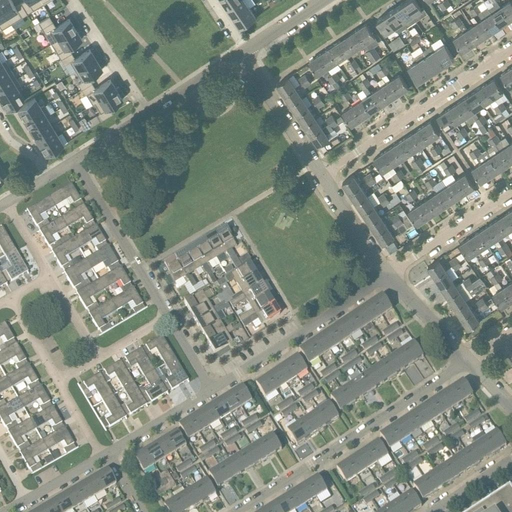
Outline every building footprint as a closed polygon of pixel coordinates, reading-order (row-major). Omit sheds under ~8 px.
[(10,0),(0,0),(0,5),(11,24),(27,14),(20,4),(15,7),(10,0)] [(39,0),(26,0),(20,4),(27,14),(43,5),(39,0)] [(221,0),(228,9),(240,0),(221,0)] [(240,0),(228,9),(234,18),(250,8),(244,0),(240,0)] [(408,0),(404,3),(416,22),(425,15),(414,0),(408,0)] [(447,9),(451,6),(447,0),(445,0),(443,2),(447,9)] [(511,19),(511,3),(510,1),(501,7),(510,21),(511,19)] [(443,11),(447,9),(443,2),(438,5),(443,11)] [(501,7),(497,2),(493,4),(494,6),(488,9),(491,14),(500,27),(510,21),(501,7)] [(407,28),(416,22),(404,3),(395,9),(407,28)] [(0,5),(0,30),(11,24),(0,5)] [(478,14),(482,11),(478,5),(474,8),(478,14)] [(246,24),(257,17),(256,17),(250,8),(234,18),(233,19),(240,29),(246,25),(246,24)] [(474,17),(478,14),(474,8),(470,10),(474,17)] [(491,34),(500,27),(491,14),(488,9),(487,8),(482,11),(478,14),(482,20),(491,34)] [(398,34),(407,28),(395,9),(385,15),(395,29),(398,34)] [(385,35),(395,29),(385,15),(376,21),(385,35)] [(49,17),(38,23),(42,29),(52,22),(49,17)] [(459,27),(463,24),(459,18),(455,20),(459,27)] [(52,22),(42,29),(51,44),(76,30),(69,19),(56,28),(52,22)] [(455,30),(459,27),(455,20),(450,23),(455,30)] [(481,40),(491,34),(482,20),(472,26),(481,40)] [(375,38),(375,37),(366,24),(357,31),(366,44),(375,38)] [(471,46),(481,40),(472,26),(462,33),(471,46)] [(437,37),(440,35),(436,28),(432,31),(437,37)] [(76,30),(51,44),(61,60),(71,53),(68,48),(82,40),(76,30)] [(356,51),(366,44),(357,31),(347,37),(356,51)] [(462,53),(471,46),(462,33),(453,39),(462,53)] [(346,57),(356,51),(347,37),(337,43),(346,57)] [(394,52),(404,45),(399,39),(389,46),(394,52)] [(337,64),(346,57),(337,43),(328,50),(337,64)] [(444,65),(454,58),(444,45),(435,51),(444,65)] [(435,71),(444,65),(435,51),(432,47),(423,52),(435,71)] [(376,60),(380,57),(374,48),(370,50),(376,60)] [(71,53),(61,60),(64,65),(70,62),(76,72),(96,60),(90,50),(75,59),(71,53)] [(328,70),(337,64),(328,50),(318,56),(328,70)] [(372,63),(376,60),(370,50),(365,53),(372,63)] [(426,77),(435,71),(423,52),(414,59),(416,63),(426,77)] [(309,62),(318,76),(323,72),(328,70),(318,56),(309,62)] [(96,60),(76,72),(82,82),(78,85),(81,90),(92,84),(89,78),(102,70),(96,60)] [(358,74),(362,71),(355,60),(351,63),(358,74)] [(1,63),(0,64),(0,76),(11,70),(6,61),(1,63)] [(354,77),(358,74),(351,63),(346,66),(354,77)] [(417,83),(426,77),(416,63),(408,69),(417,83)] [(386,75),(390,72),(386,66),(382,69),(386,75)] [(382,69),(377,71),(382,78),(386,75),(382,69)] [(501,76),(509,89),(511,87),(511,71),(510,69),(501,76)] [(11,70),(0,76),(0,89),(17,79),(11,70)] [(332,76),(336,82),(340,79),(336,73),(332,76)] [(299,80),(302,84),(308,80),(305,75),(299,80)] [(399,95),(409,88),(400,75),(390,81),(399,95)] [(336,82),(332,76),(327,79),(332,85),(336,82)] [(295,88),(289,78),(277,85),(284,95),(295,88)] [(367,88),(371,85),(367,78),(362,81),(367,88)] [(17,79),(0,89),(0,99),(1,101),(18,91),(23,88),(17,79)] [(494,99),(503,93),(494,79),(485,86),(494,99)] [(92,84),(81,90),(84,96),(86,95),(92,105),(94,104),(116,90),(110,80),(95,89),(92,84)] [(308,80),(302,84),(305,89),(311,84),(308,80)] [(363,91),(367,88),(362,81),(358,84),(363,91)] [(390,101),(399,95),(390,81),(381,87),(390,101)] [(475,92),(484,106),(490,102),(494,99),(485,86),(475,92)] [(380,107),(390,101),(381,87),(371,94),(380,107)] [(291,106),(302,98),(295,88),(284,95),(291,106)] [(116,90),(94,104),(100,114),(98,115),(102,120),(113,114),(110,108),(123,100),(116,90)] [(18,91),(1,101),(7,111),(24,100),(18,91)] [(348,101),(352,98),(348,91),(344,94),(348,101)] [(475,112),(484,106),(475,92),(466,98),(475,112)] [(344,103),(348,101),(344,94),(340,97),(344,103)] [(371,114),(380,107),(371,94),(361,100),(371,114)] [(312,100),(315,104),(322,100),(319,95),(312,100)] [(34,98),(17,109),(23,118),(40,108),(34,98)] [(298,116),(309,109),(302,98),(291,106),(298,116)] [(479,118),(475,112),(466,98),(456,105),(465,119),(469,125),(475,121),(479,118)] [(318,109),(325,104),(322,100),(315,104),(318,109)] [(361,120),(371,114),(361,100),(352,106),(361,120)] [(498,106),(502,112),(506,109),(502,103),(498,106)] [(40,108),(23,118),(29,128),(46,117),(50,114),(45,105),(40,108)] [(456,125),(465,119),(456,105),(446,111),(456,125)] [(351,126),(361,120),(352,106),(342,113),(351,126)] [(502,112),(498,106),(494,108),(498,115),(502,112)] [(305,126),(316,119),(309,109),(298,116),(305,126)] [(446,131),(456,125),(446,111),(437,118),(446,131)] [(326,120),(329,125),(335,120),(332,116),(326,120)] [(483,125),(487,122),(483,116),(479,118),(483,125)] [(46,117),(29,128),(34,137),(52,126),(46,117)] [(486,130),(483,125),(479,118),(475,121),(482,133),(486,130)] [(311,137),(322,129),(316,119),(305,126),(311,137)] [(332,129),(338,125),(335,120),(329,125),(332,129)] [(430,142),(440,135),(431,122),(421,128),(430,142)] [(52,126),(34,137),(40,146),(57,136),(52,126)] [(421,148),(430,142),(421,128),(412,134),(421,148)] [(464,137),(468,135),(464,128),(460,131),(464,137)] [(318,147),(329,140),(322,129),(311,137),(318,147)] [(460,140),(464,137),(460,131),(456,134),(460,140)] [(411,154),(421,148),(412,134),(402,141),(411,154)] [(57,136),(40,146),(46,156),(63,145),(57,136)] [(492,138),(496,145),(500,142),(500,141),(496,136),(492,138)] [(496,145),(492,138),(488,141),(492,147),(496,145)] [(509,164),(511,162),(511,147),(510,144),(506,147),(501,140),(500,141),(500,142),(496,145),(500,151),(509,164)] [(402,161),(411,154),(402,141),(393,147),(402,161)] [(439,154),(443,151),(438,145),(434,148),(439,154)] [(492,147),(487,151),(500,171),(509,164),(500,151),(496,145),(492,147)] [(392,167),(402,161),(393,147),(383,153),(392,167)] [(434,157),(439,154),(434,148),(430,151),(434,157)] [(477,148),(473,151),(478,157),(482,154),(477,148)] [(469,154),(473,160),(478,157),(473,151),(469,154)] [(490,177),(500,171),(487,151),(482,154),(478,157),(481,163),(490,177)] [(396,173),(392,167),(383,153),(373,160),(382,173),(386,179),(392,176),(396,173)] [(481,183),(490,177),(481,163),(478,157),(473,160),(477,166),(471,170),(481,183)] [(419,167),(424,164),(419,158),(415,161),(419,167)] [(415,170),(419,167),(415,161),(411,163),(415,170)] [(448,168),(452,175),(457,172),(452,165),(448,168)] [(452,175),(448,168),(444,171),(448,178),(452,175)] [(400,179),(405,177),(400,170),(396,173),(400,179)] [(364,178),(367,182),(373,178),(370,173),(364,178)] [(396,182),(400,179),(396,173),(392,176),(396,182)] [(475,187),(465,174),(456,180),(465,194),(475,187)] [(349,194),(360,187),(357,182),(353,176),(342,184),(349,194)] [(433,187),(437,184),(433,177),(428,180),(433,187)] [(373,178),(367,182),(370,187),(375,184),(377,183),(375,180),(373,178)] [(429,190),(433,187),(428,180),(424,183),(429,190)] [(465,194),(456,180),(451,183),(446,186),(455,200),(465,194)] [(62,190),(50,197),(56,208),(67,201),(71,199),(74,205),(71,207),(73,211),(83,206),(80,201),(81,201),(71,185),(63,189),(63,190),(62,190)] [(446,206),(455,200),(446,186),(437,193),(446,206)] [(356,204),(367,197),(360,187),(349,194),(356,204)] [(414,190),(409,193),(414,199),(418,197),(414,190)] [(363,214),(374,207),(380,202),(377,198),(373,193),(367,197),(356,204),(363,214)] [(380,203),(387,198),(384,193),(377,198),(380,202),(380,203)] [(410,202),(414,199),(409,193),(405,196),(410,202)] [(436,213),(446,206),(437,193),(427,199),(436,213)] [(50,197),(27,211),(36,227),(37,227),(40,231),(49,225),(47,221),(43,223),(40,217),(43,215),(55,208),(56,208),(50,197)] [(380,203),(383,207),(390,202),(387,198),(380,203)] [(427,219),(436,213),(427,199),(417,205),(427,219)] [(73,211),(62,218),(68,229),(80,222),(83,220),(87,226),(83,228),(86,232),(95,226),(92,222),(93,222),(83,205),(83,206),(73,211)] [(417,226),(427,219),(417,205),(408,212),(417,226)] [(370,225),(381,217),(374,207),(363,214),(370,225)] [(394,223),(401,219),(406,215),(403,210),(391,218),(394,223)] [(498,220),(507,233),(511,229),(511,220),(507,214),(498,220)] [(406,215),(401,219),(404,223),(403,224),(407,229),(413,225),(406,215)] [(376,235),(388,227),(381,217),(370,225),(376,235)] [(40,231),(39,232),(49,248),(50,248),(52,252),(74,239),(71,234),(60,241),(59,242),(56,244),(52,238),(56,236),(57,235),(68,229),(62,218),(61,218),(49,225),(40,231)] [(403,224),(404,223),(401,219),(394,223),(397,228),(403,224)] [(488,226),(497,240),(501,237),(507,233),(498,220),(488,226)] [(86,232),(75,238),(80,249),(95,240),(98,246),(95,248),(98,253),(107,247),(105,243),(106,243),(96,226),(95,226),(86,232)] [(490,244),(497,240),(488,226),(478,233),(487,246),(490,244)] [(383,245),(394,238),(388,227),(376,235),(383,245)] [(0,248),(6,259),(16,253),(2,228),(0,228),(0,248)] [(237,246),(236,245),(226,228),(216,234),(230,258),(236,269),(241,266),(231,250),(237,246)] [(478,253),(482,259),(491,252),(487,246),(478,233),(469,239),(478,253)] [(227,260),(230,258),(216,234),(206,240),(217,259),(224,254),(227,260)] [(52,252),(51,252),(61,269),(62,268),(65,273),(74,267),(71,263),(68,265),(65,259),(68,257),(80,249),(75,238),(74,239),(52,252)] [(468,259),(478,253),(469,239),(459,245),(468,259)] [(215,273),(213,269),(209,263),(217,259),(206,240),(195,246),(212,275),(215,273)] [(506,244),(502,247),(506,253),(510,250),(506,244)] [(216,281),(212,275),(195,246),(185,252),(196,271),(203,266),(213,282),(216,281)] [(98,253),(88,259),(94,270),(103,264),(106,270),(108,269),(110,273),(120,268),(117,264),(118,263),(108,247),(107,247),(98,253)] [(506,253),(502,247),(497,249),(501,256),(506,253)] [(196,271),(185,252),(175,258),(189,282),(193,288),(198,285),(192,276),(190,277),(189,275),(196,271)] [(11,268),(1,274),(6,284),(11,281),(11,282),(28,273),(16,253),(6,259),(11,268)] [(165,264),(165,265),(160,268),(170,286),(183,278),(187,284),(189,282),(175,258),(165,264)] [(452,266),(459,262),(456,258),(449,262),(452,266)] [(65,273),(64,273),(74,289),(75,289),(77,293),(89,286),(87,281),(83,284),(79,278),(94,270),(88,259),(78,265),(74,267),(65,273)] [(482,268),(486,265),(482,259),(477,262),(482,268)] [(434,278),(446,270),(439,260),(428,267),(434,278)] [(455,271),(462,267),(459,262),(452,266),(455,271)] [(234,278),(237,284),(255,273),(249,263),(217,282),(219,287),(234,278)] [(226,275),(233,271),(230,266),(223,270),(226,275)] [(110,273),(99,280),(105,291),(120,282),(123,288),(120,290),(123,294),(132,289),(129,285),(130,284),(121,267),(120,268),(110,273)] [(441,288),(452,281),(446,270),(434,278),(441,288)] [(236,295),(237,298),(262,284),(255,273),(237,284),(242,292),(236,295)] [(493,276),(498,283),(502,280),(498,273),(493,276)] [(498,283),(493,276),(489,279),(494,286),(498,283)] [(472,282),(465,287),(469,292),(483,283),(479,277),(472,282)] [(462,282),(465,287),(472,282),(469,278),(462,282)] [(77,293),(76,294),(86,310),(87,310),(89,314),(99,308),(96,304),(92,307),(88,301),(105,291),(99,280),(89,286),(77,293)] [(448,298),(459,291),(452,281),(441,288),(448,298)] [(511,301),(511,283),(507,286),(502,289),(511,302),(511,301)] [(246,299),(249,305),(268,294),(262,284),(237,298),(230,303),(233,307),(246,299)] [(190,312),(209,301),(204,294),(210,290),(208,287),(184,302),(190,312)] [(123,294),(112,301),(118,312),(128,305),(131,311),(133,311),(135,315),(145,310),(142,305),(143,305),(133,288),(132,289),(123,294)] [(501,309),(511,302),(502,289),(492,295),(501,309)] [(466,301),(460,292),(459,291),(448,298),(455,309),(466,301)] [(248,315),(250,318),(274,304),(268,294),(249,305),(254,312),(248,315)] [(382,317),(392,311),(392,310),(383,296),(373,303),(382,317)] [(478,308),(485,303),(482,298),(475,303),(478,308)] [(89,314),(88,315),(98,331),(99,331),(102,335),(112,330),(109,325),(105,327),(102,321),(118,312),(112,301),(99,308),(89,314)] [(190,312),(196,322),(225,305),(223,301),(218,304),(219,305),(213,309),(209,301),(190,312)] [(462,319),(473,311),(466,301),(455,309),(462,319)] [(372,324),(382,317),(373,303),(362,310),(372,324)] [(478,308),(481,312),(488,308),(485,303),(478,308)] [(202,333),(221,322),(217,314),(225,309),(226,311),(231,308),(228,304),(225,305),(196,322),(202,333)] [(262,325),(263,324),(280,314),(274,304),(250,318),(247,320),(245,316),(240,319),(245,328),(259,320),(262,325)] [(361,331),(372,324),(362,310),(352,317),(361,331)] [(468,329),(480,322),(473,311),(462,319),(468,329)] [(351,338),(361,331),(352,317),(341,324),(351,338)] [(0,324),(0,339),(3,337),(7,343),(3,345),(6,349),(15,344),(13,340),(14,339),(4,322),(0,324)] [(202,333),(209,343),(233,328),(231,326),(225,329),(221,322),(202,333)] [(389,328),(392,332),(399,328),(396,323),(389,328)] [(340,345),(351,338),(341,324),(331,331),(340,345)] [(215,353),(231,343),(233,342),(229,335),(234,331),(233,328),(209,343),(215,353)] [(382,332),(385,337),(392,332),(389,328),(382,332)] [(394,334),(397,339),(403,335),(400,330),(394,334)] [(330,352),(340,345),(331,331),(321,338),(330,352)] [(387,339),(390,344),(397,339),(394,334),(387,339)] [(166,366),(176,360),(162,336),(146,346),(146,347),(142,349),(151,364),(155,361),(150,353),(156,349),(166,366)] [(371,346),(378,342),(375,337),(368,342),(371,346)] [(320,359),(330,352),(321,338),(310,344),(320,359)] [(365,351),(371,346),(368,342),(362,346),(365,351)] [(14,372),(27,365),(25,361),(26,360),(16,343),(15,344),(6,349),(0,352),(0,366),(12,360),(15,366),(12,368),(14,372)] [(413,364),(424,357),(414,343),(404,350),(413,364)] [(309,366),(320,359),(310,344),(300,351),(309,366)] [(373,349),(376,353),(382,349),(379,344),(373,349)] [(151,364),(142,349),(142,348),(125,358),(126,359),(121,362),(127,371),(137,365),(145,379),(156,372),(151,364)] [(373,349),(366,353),(369,358),(376,353),(373,349)] [(403,371),(413,364),(404,350),(394,357),(403,371)] [(347,356),(350,360),(357,356),(354,351),(347,356)] [(344,365),(350,360),(347,356),(341,360),(344,365)] [(288,364),(297,378),(308,371),(298,357),(288,364)] [(393,378),(403,371),(394,357),(383,364),(393,378)] [(352,363),(355,367),(362,362),(359,358),(352,363)] [(162,382),(167,392),(172,389),(172,390),(189,380),(176,360),(166,366),(172,376),(162,382)] [(125,391),(135,385),(127,371),(121,362),(121,361),(104,371),(105,371),(101,374),(108,386),(112,384),(109,377),(114,374),(125,391)] [(348,371),(355,367),(352,363),(345,367),(348,371)] [(4,378),(10,389),(28,379),(31,385),(24,389),(25,390),(22,392),(24,395),(39,386),(37,382),(38,381),(28,364),(27,365),(14,372),(4,378)] [(287,385),(297,378),(288,364),(277,371),(287,385)] [(382,385),(393,378),(383,364),(373,371),(382,385)] [(330,374),(336,369),(333,365),(327,369),(330,374)] [(320,374),(323,378),(330,374),(327,369),(320,374)] [(276,392),(287,385),(277,371),(267,378),(276,392)] [(372,392),(382,385),(373,371),(362,378),(372,392)] [(168,393),(167,392),(162,382),(156,372),(145,379),(151,389),(143,393),(142,391),(140,392),(147,404),(151,402),(168,393)] [(331,376),(334,381),(341,376),(338,372),(331,376)] [(104,403),(114,397),(108,386),(101,374),(100,373),(84,383),(84,384),(79,387),(87,400),(92,397),(88,390),(94,386),(104,403)] [(324,381),(327,385),(334,381),(331,376),(324,381)] [(0,408),(6,405),(3,401),(0,402),(0,394),(10,389),(4,378),(0,380),(0,408)] [(266,399),(276,392),(267,378),(256,385),(266,399)] [(361,399),(372,392),(362,378),(352,385),(361,399)] [(463,403),(473,396),(464,381),(453,388),(463,403)] [(42,412),(51,407),(49,403),(50,402),(40,385),(39,386),(24,395),(17,398),(23,409),(39,400),(43,406),(39,408),(42,412)] [(147,405),(147,404),(140,392),(135,385),(125,391),(131,401),(120,407),(126,416),(130,414),(131,415),(147,405)] [(304,389),(307,393),(314,389),(311,385),(304,389)] [(351,406),(361,399),(352,385),(342,392),(351,406)] [(233,393),(242,407),(253,401),(244,386),(233,393)] [(452,409),(463,403),(453,388),(443,395),(452,409)] [(300,398),(307,393),(304,389),(301,391),(300,389),(296,392),(300,398)] [(312,400),(319,396),(315,391),(308,395),(312,400)] [(341,413),(351,406),(342,392),(331,399),(341,413)] [(232,414),(242,407),(233,393),(223,399),(232,414)] [(305,405),(312,400),(308,395),(302,400),(305,405)] [(442,416),(452,409),(443,395),(433,402),(442,416)] [(126,416),(120,407),(114,397),(104,403),(110,413),(99,420),(105,429),(109,426),(110,427),(126,417),(126,416)] [(8,431),(18,426),(15,421),(12,423),(8,418),(23,409),(17,398),(6,405),(0,408),(0,418),(5,428),(6,427),(8,431)] [(284,403),(287,407),(293,403),(290,398),(284,403)] [(221,420),(232,414),(223,399),(212,406),(221,420)] [(431,423),(442,416),(433,402),(422,409),(431,423)] [(277,407),(280,412),(287,407),(284,403),(277,407)] [(288,409),(291,414),(298,409),(295,404),(288,409)] [(339,418),(337,415),(330,404),(319,411),(329,425),(339,418)] [(54,433),(63,428),(61,424),(62,423),(52,406),(51,407),(42,412),(30,419),(36,430),(51,421),(55,427),(51,429),(54,433)] [(210,427),(221,420),(212,406),(201,412),(210,427)] [(284,418),(291,414),(288,409),(281,414),(284,418)] [(434,427),(431,423),(422,409),(412,416),(421,430),(424,434),(434,427)] [(318,432),(329,425),(319,411),(309,418),(318,432)] [(471,415),(474,420),(480,415),(477,411),(471,415)] [(200,433),(210,427),(201,412),(191,419),(200,433)] [(251,424),(258,420),(255,415),(248,419),(251,424)] [(467,424),(474,420),(471,415),(464,420),(467,424)] [(411,437),(421,430),(412,416),(401,422),(411,437)] [(308,439),(318,432),(309,418),(298,425),(308,439)] [(475,422),(478,427),(485,422),(482,418),(475,422)] [(20,452),(30,447),(27,442),(24,444),(20,439),(36,430),(30,419),(18,426),(8,431),(7,432),(17,449),(18,448),(20,452)] [(189,440),(200,433),(191,419),(180,425),(189,440)] [(244,428),(251,424),(248,419),(242,424),(244,428)] [(296,421),(287,426),(289,430),(298,425),(296,421)] [(255,431),(263,427),(260,422),(252,426),(255,431)] [(400,444),(411,437),(401,422),(391,429),(400,444)] [(471,431),(478,427),(475,422),(468,427),(471,431)] [(297,446),(308,439),(298,425),(288,432),(297,446)] [(450,429),(453,433),(460,429),(457,425),(450,429)] [(249,435),(255,431),(252,426),(246,430),(249,435)] [(42,440),(47,451),(64,442),(67,448),(63,450),(66,455),(76,449),(73,444),(74,444),(64,427),(63,428),(54,433),(42,440)] [(230,437),(237,433),(234,428),(227,432),(230,437)] [(390,451),(400,444),(391,429),(380,436),(390,451)] [(443,433),(446,438),(453,433),(450,429),(443,433)] [(168,438),(177,452),(187,446),(178,431),(168,438)] [(454,436),(457,440),(464,436),(461,431),(454,436)] [(487,438),(496,452),(507,445),(498,431),(487,438)] [(223,441),(230,437),(227,432),(220,437),(223,441)] [(263,441),(272,456),(283,449),(273,434),(263,441)] [(234,444),(241,440),(238,435),(231,439),(234,444)] [(451,445),(457,440),(454,436),(448,440),(451,445)] [(166,459),(177,452),(168,438),(157,444),(166,459)] [(429,443),(432,447),(439,443),(436,438),(429,443)] [(486,459),(496,452),(487,438),(476,445),(486,459)] [(227,448),(234,444),(231,439),(224,443),(227,448)] [(32,474),(42,468),(39,463),(36,465),(32,460),(47,451),(42,440),(30,447),(20,452),(19,453),(29,469),(30,469),(32,474)] [(209,449),(216,445),(213,440),(206,445),(209,449)] [(261,462),(272,456),(263,441),(252,447),(261,462)] [(369,448),(379,463),(389,456),(379,441),(369,448)] [(425,452),(432,447),(429,443),(423,447),(425,452)] [(155,465),(166,459),(157,444),(146,451),(155,465)] [(202,453),(209,449),(206,445),(200,449),(202,453)] [(434,449),(437,454),(443,449),(440,445),(434,449)] [(475,466),(486,459),(476,445),(466,452),(475,466)] [(214,456),(221,452),(218,447),(211,451),(214,456)] [(251,469),(261,462),(252,447),(241,454),(251,469)] [(368,470),(379,463),(369,448),(358,455),(368,470)] [(430,458),(437,454),(434,449),(427,454),(430,458)] [(144,472),(155,465),(146,451),(135,457),(144,472)] [(207,460),(214,456),(211,451),(204,456),(207,460)] [(408,456),(411,461),(418,456),(415,452),(408,456)] [(465,473),(475,466),(466,452),(456,459),(465,473)] [(240,475),(251,469),(241,454),(231,460),(240,475)] [(358,477),(368,470),(358,455),(348,462),(358,477)] [(405,465),(411,461),(408,456),(402,461),(405,465)] [(186,468),(193,464),(190,459),(183,464),(186,468)] [(413,463),(416,468),(423,463),(420,459),(413,463)] [(455,480),(465,473),(456,459),(445,466),(455,480)] [(229,482),(240,475),(231,460),(220,467),(229,482)] [(347,484),(358,477),(348,462),(337,469),(347,484)] [(409,472),(416,468),(413,463),(406,467),(409,472)] [(179,472),(186,468),(183,464),(176,468),(179,472)] [(190,475),(197,471),(195,466),(188,470),(190,475)] [(444,487),(455,480),(445,466),(435,472),(444,487)] [(218,488),(229,482),(220,467),(209,473),(218,488)] [(105,491),(116,484),(108,470),(97,476),(105,491)] [(183,479),(190,475),(188,470),(180,474),(183,479)] [(387,475),(389,479),(396,475),(393,470),(387,475)] [(159,496),(177,486),(167,471),(150,481),(159,496)] [(434,494),(444,487),(435,472),(425,479),(434,494)] [(383,484),(389,479),(387,475),(380,479),(383,484)] [(95,497),(105,491),(97,476),(86,482),(95,497)] [(308,483),(318,498),(328,491),(319,476),(308,483)] [(394,486),(401,482),(398,477),(391,482),(394,486)] [(217,494),(215,491),(208,479),(197,486),(206,501),(217,494)] [(423,500),(434,494),(425,479),(414,486),(423,500)] [(84,503),(95,497),(86,482),(75,488),(84,503)] [(387,491),(394,486),(391,482),(384,486),(387,491)] [(307,504),(318,498),(308,483),(298,489),(307,504)] [(369,493),(375,489),(372,484),(366,489),(369,493)] [(196,507),(206,501),(197,486),(187,493),(196,507)] [(73,510),(84,503),(75,488),(64,495),(73,510)] [(296,511),(307,504),(298,489),(287,496),(296,511)] [(359,493),(362,498),(369,493),(366,489),(359,493)] [(511,511),(511,492),(510,490),(477,511),(511,511)] [(373,500),(380,495),(377,491),(370,495),(373,500)] [(412,511),(422,506),(420,503),(412,491),(402,498),(411,511),(412,511)] [(183,511),(187,511),(196,507),(187,493),(176,499),(183,511)] [(60,511),(69,511),(73,510),(64,495),(54,501),(60,511)] [(374,504),(375,503),(373,500),(370,495),(364,500),(366,504),(372,501),(374,504)] [(282,511),(294,511),(296,511),(287,496),(276,503),(282,511)] [(115,506),(121,502),(119,498),(112,502),(115,506)] [(396,511),(411,511),(402,498),(391,505),(396,511)] [(169,511),(183,511),(176,499),(165,506),(169,511)] [(45,511),(60,511),(54,501),(43,507),(45,511)] [(108,510),(115,506),(112,502),(105,506),(108,510)] [(267,511),(282,511),(276,503),(266,509),(267,511)]
